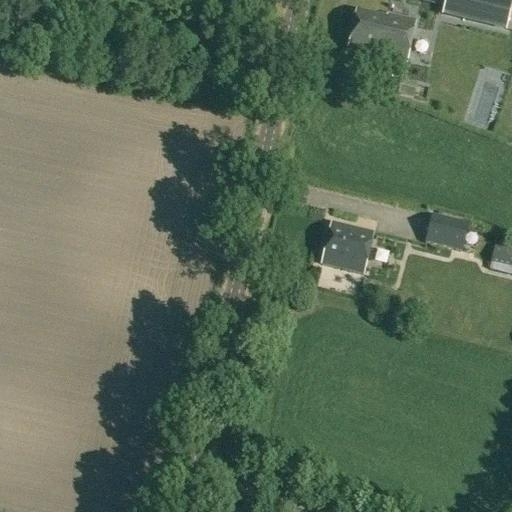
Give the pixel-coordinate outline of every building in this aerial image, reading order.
[(511,4),(511,0),(445,0),(441,18),(505,34),(511,4)] [(377,60),(405,66),(415,23),(387,17),(386,19),(356,13),(347,50),(378,57),(377,60)] [(397,94),(413,98),(417,84),(400,80),(397,94)] [(426,244),(460,252),(467,225),(432,216),(426,244)] [(321,265),(363,275),(373,235),(331,224),(321,265)] [(511,250),(494,246),(488,270),(511,275),(511,250)]
